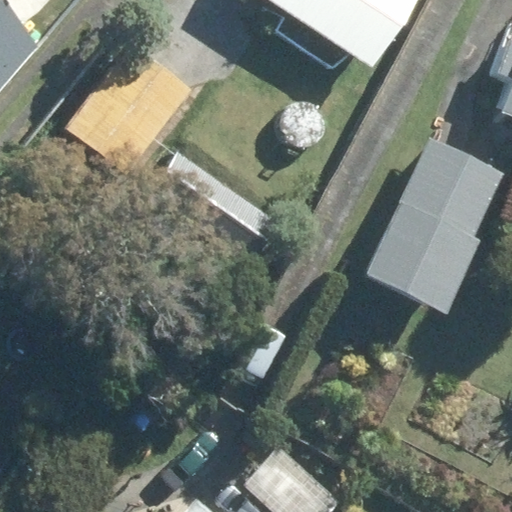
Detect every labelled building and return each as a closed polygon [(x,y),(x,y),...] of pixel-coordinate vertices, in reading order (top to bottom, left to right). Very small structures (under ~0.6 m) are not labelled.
[(0,0),(0,84),(4,88),(58,23),(30,0),(0,0)] [(266,0),(367,67),(410,0),(266,0)] [(511,43),(504,41),(491,73),(510,79),(498,113),(511,118),(511,43)] [(129,46),(63,129),(121,176),(188,93),(129,46)] [(476,242),(470,239),(501,172),(427,137),(362,272),(443,311),(476,242)] [(511,170),(510,170),(490,222),(511,230),(511,170)] [(205,511),(194,501),(184,511),(205,511)]
